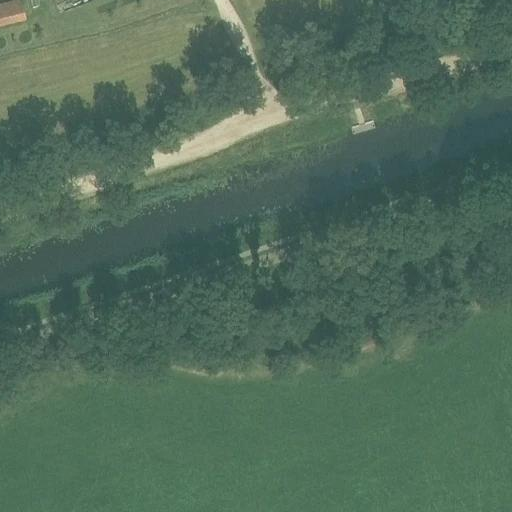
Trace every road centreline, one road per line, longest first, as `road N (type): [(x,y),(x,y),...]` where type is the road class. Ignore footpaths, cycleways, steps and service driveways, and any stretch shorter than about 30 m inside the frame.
road 1 (track): [(511,175),(0,348)]
road 2 (track): [(275,124),(0,218)]
road 3 (unclassified): [(275,124),(511,44)]
road 4 (unclassified): [(275,124),(218,0)]
